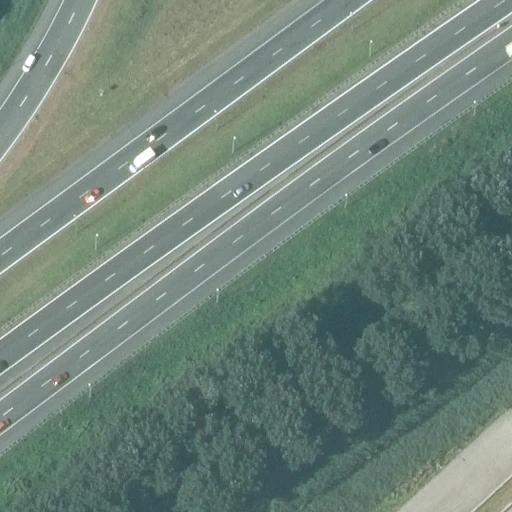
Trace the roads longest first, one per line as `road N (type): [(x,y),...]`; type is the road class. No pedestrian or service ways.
road 1 (motorway): [(0,420),(511,47)]
road 2 (motorway): [(0,359),(510,0)]
road 3 (motorway): [(346,0),(0,256)]
road 4 (motorway): [(78,0),(0,136)]
